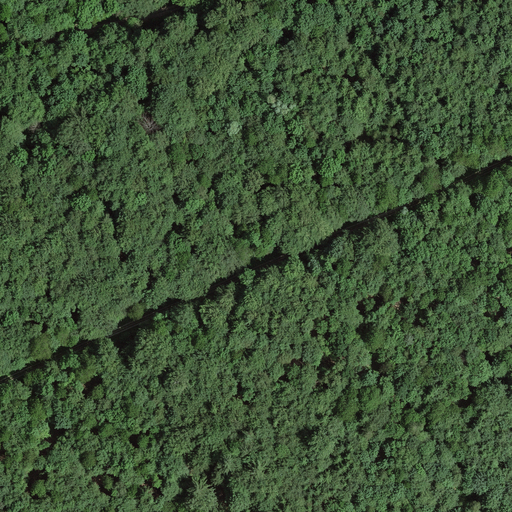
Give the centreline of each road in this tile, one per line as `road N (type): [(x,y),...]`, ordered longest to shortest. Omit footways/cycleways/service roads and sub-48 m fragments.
road 1 (track): [(511,159),(0,384)]
road 2 (track): [(0,44),(192,0)]
